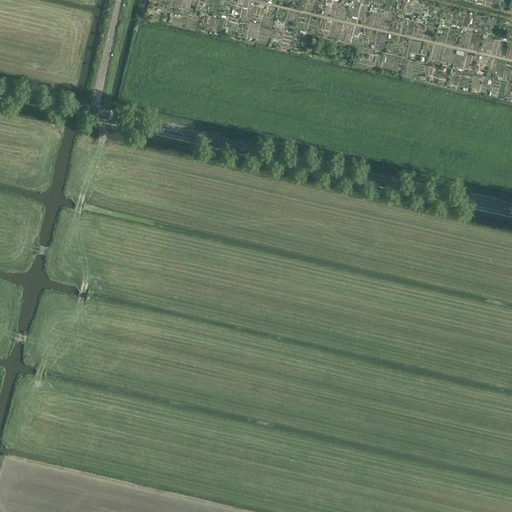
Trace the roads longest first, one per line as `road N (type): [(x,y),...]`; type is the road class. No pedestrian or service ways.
road 1 (unclassified): [(511,209),(0,89)]
road 2 (track): [(85,265),(76,217),(101,143)]
